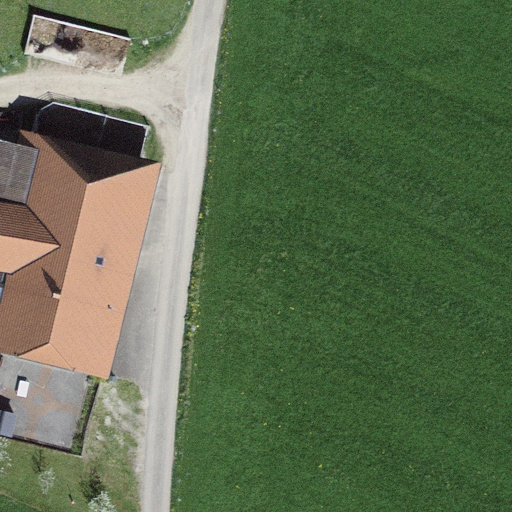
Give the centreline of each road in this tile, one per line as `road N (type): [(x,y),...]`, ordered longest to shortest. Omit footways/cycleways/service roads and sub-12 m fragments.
road 1 (track): [(155,511),(211,0)]
road 2 (track): [(197,99),(76,88),(0,91)]
